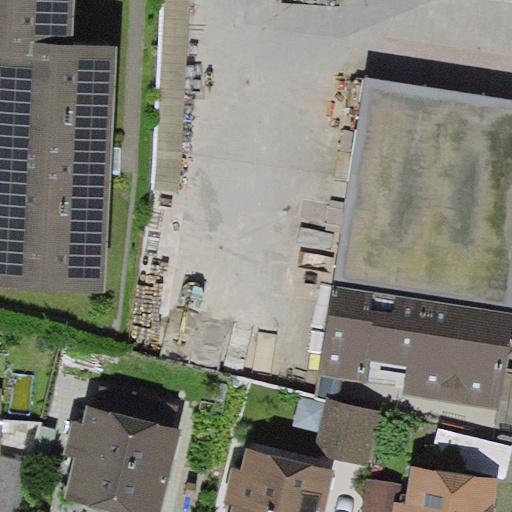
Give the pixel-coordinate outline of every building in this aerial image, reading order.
[(0,0),(0,39),(61,43),(63,0),(0,0)] [(334,24),(340,0),(253,0),(253,5),(334,24)] [(0,277),(96,283),(108,45),(61,43),(0,39),(0,277)] [(511,303),(511,92),(361,70),(315,373),(497,400),(511,303)] [(156,507),(179,406),(92,386),(69,487),(156,507)] [(225,511),(315,511),(326,469),(242,448),(225,511)] [(485,511),(490,478),(414,467),(407,511),(485,511)]
